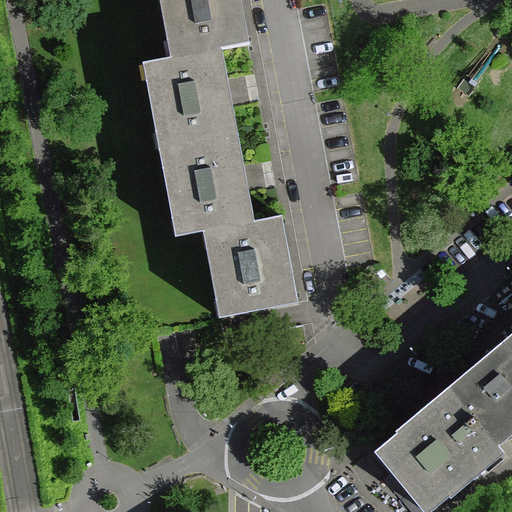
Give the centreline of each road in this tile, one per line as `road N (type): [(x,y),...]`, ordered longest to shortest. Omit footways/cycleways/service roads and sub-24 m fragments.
road 1 (primary): [(56,511),(31,286),(0,107)]
road 2 (residential): [(511,251),(379,363),(343,354),(296,409)]
road 3 (primary): [(44,511),(0,269)]
road 4 (residential): [(296,409),(252,418),(239,451),(254,481),(271,489),(301,484)]
